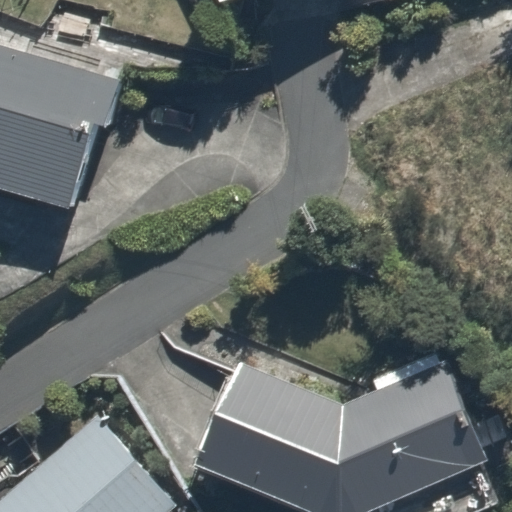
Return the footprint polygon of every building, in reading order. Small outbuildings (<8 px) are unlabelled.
[(254,0),(257,8),(282,0),(254,0)] [(496,79),(383,121),(438,236),(511,201),(511,25),(478,38),(496,79)] [(112,76),(0,45),(0,163),(21,170),(15,191),(93,212),(119,117),(102,112),(112,76)] [(252,372),(215,467),(329,511),(490,511),(511,500),(511,487),(500,467),(510,461),(454,362),(368,411),(252,372)] [(104,419),(7,511),(193,511),(194,511),(104,419)]
